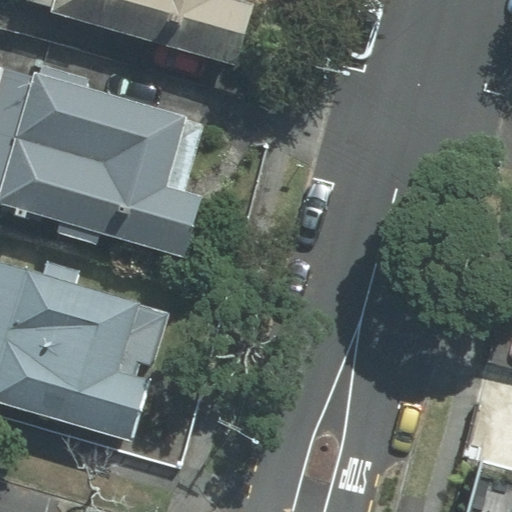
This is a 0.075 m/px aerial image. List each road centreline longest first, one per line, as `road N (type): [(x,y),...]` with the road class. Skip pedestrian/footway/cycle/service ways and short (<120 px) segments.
road 1 (residential): [(364,314),(452,0)]
road 2 (residential): [(268,511),(301,398),(364,314)]
road 3 (residential): [(364,314),(370,427),(351,511)]
